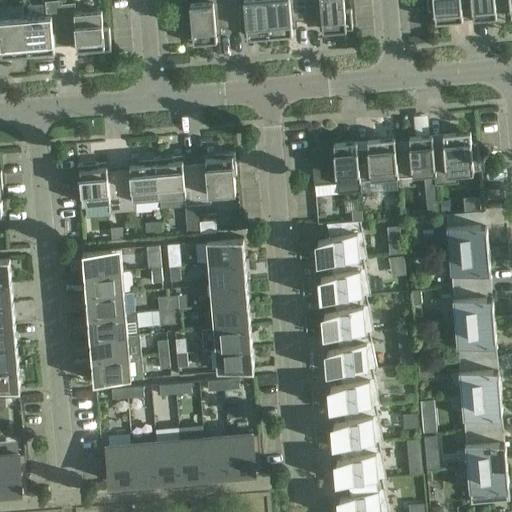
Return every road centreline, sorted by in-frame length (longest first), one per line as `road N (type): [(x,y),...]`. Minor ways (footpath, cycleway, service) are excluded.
road 1 (residential): [(304,502),(272,93)]
road 2 (residential): [(70,503),(35,113)]
road 3 (residential): [(272,93),(398,82)]
road 4 (residential): [(152,102),(272,93)]
